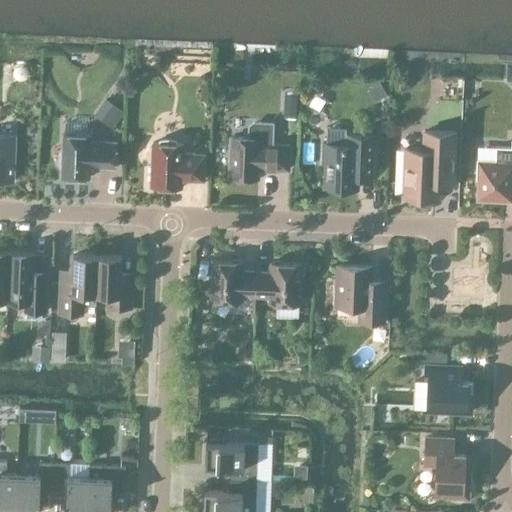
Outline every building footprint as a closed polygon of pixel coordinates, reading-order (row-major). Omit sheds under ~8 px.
[(288,169),(289,145),(271,144),(272,123),(253,122),(250,126),(249,137),(230,137),(229,176),(257,178),(258,166),(264,166),(264,168),(288,169)] [(406,148),(404,196),(436,197),(436,182),(452,182),(454,131),(424,130),(424,148),(406,148)] [(58,157),(57,160),(58,164),(59,168),(61,168),(61,176),(89,177),(89,166),(115,167),(116,142),(90,141),(90,134),(62,133),(62,153),(60,153),(58,157)] [(324,186),(356,188),(357,176),(373,176),(375,134),(347,133),(346,143),(322,142),(321,162),(325,162),(324,186)] [(0,179),(12,180),(12,168),(14,168),(14,164),(12,164),(14,135),(0,134),(0,179)] [(477,159),(476,178),(478,178),(477,199),(511,200),(511,181),(511,139),(511,147),(495,146),(495,160),(477,159)] [(146,151),(146,156),(148,159),(151,162),(150,185),(181,187),(181,178),(203,179),(204,154),(182,153),(182,143),(152,142),(152,146),(148,148),(146,151)] [(0,298),(7,299),(9,251),(0,250),(0,298)] [(9,251),(7,299),(25,300),(24,310),(45,311),(46,271),(33,270),(33,252),(9,251)] [(95,292),(97,255),(73,254),(72,269),(60,268),(59,312),(82,313),(83,292),(95,292)] [(97,255),(95,292),(108,293),(108,306),(131,307),(132,271),(120,271),(121,256),(97,255)] [(254,311),(256,271),(242,270),(242,261),(212,259),(210,299),(240,301),(241,294),(252,295),(251,311),(254,311)] [(257,311),(257,295),(269,295),(269,302),(299,303),(301,263),(271,262),(270,271),(256,271),(254,311),(257,311)] [(338,265),(336,305),(350,305),(350,309),(353,312),(361,312),(361,320),(383,321),(384,280),(370,279),(370,266),(338,265)] [(28,343),(29,357),(61,355),(60,340),(28,343)] [(471,411),(472,381),(460,380),(461,366),(425,364),(424,380),(428,380),(427,409),(471,411)] [(425,437),(424,463),(436,464),(435,491),(447,492),(447,497),(468,497),(468,476),(463,476),(464,454),(452,454),(453,438),(425,437)] [(258,443),(244,443),(224,442),(225,439),(209,438),(208,441),(206,441),(205,465),(229,466),(229,478),(264,480),(265,471),(256,471),(258,443)] [(0,510),(15,511),(17,474),(6,473),(6,459),(0,459),(0,510)] [(52,488),(53,461),(39,461),(38,475),(17,474),(15,511),(26,511),(38,511),(40,488),(52,488)] [(86,511),(88,477),(66,476),(67,462),(53,461),(52,488),(64,489),(63,511),(86,511)] [(88,477),(86,511),(110,511),(111,491),(123,491),(124,464),(89,463),(88,477)] [(307,465),(293,465),(292,477),(306,478),(307,465)] [(264,488),(264,480),(229,478),(228,491),(204,490),(203,511),(254,511),(256,488),(264,488)]
